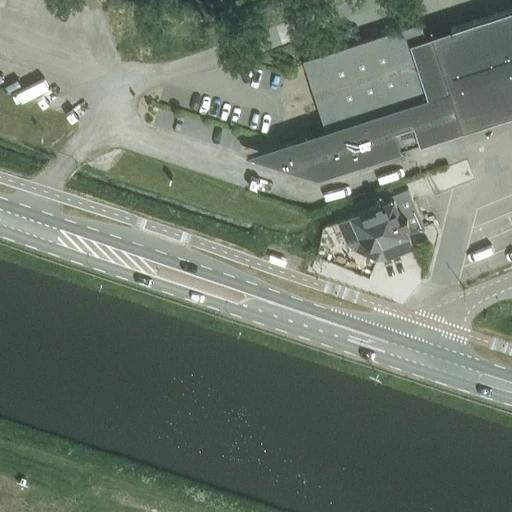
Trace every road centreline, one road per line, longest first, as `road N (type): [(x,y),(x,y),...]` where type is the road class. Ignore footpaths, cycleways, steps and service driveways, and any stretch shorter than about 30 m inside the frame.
road 1 (secondary): [(242,299),(0,218)]
road 2 (secondary): [(242,299),(414,356)]
road 3 (unclassified): [(414,356),(435,320),(511,287)]
